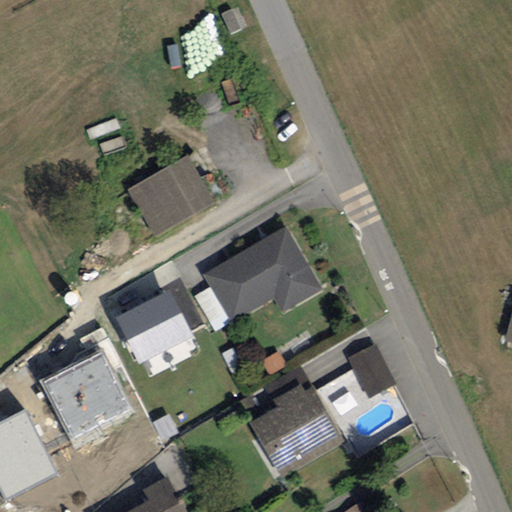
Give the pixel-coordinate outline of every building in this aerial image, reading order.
[(229,36),(241,31),(233,11),(221,15),(229,36)] [(216,209),(189,160),(131,191),(158,241),(216,209)] [(285,231),(203,277),(230,325),(273,300),(280,313),(319,291),(285,231)] [(116,309),(158,295),(152,278),(136,283),(132,272),(106,281),(116,309)] [(158,297),(115,319),(139,366),(193,338),(169,291),(158,297)] [(376,346),(347,360),(367,401),(395,387),(376,346)] [(101,351),(40,382),(70,441),(131,411),(101,351)] [(281,482),(346,445),(301,367),(246,398),(260,422),(250,427),(281,482)] [(26,411),(0,423),(0,492),(5,502),(57,477),(26,411)] [(136,511),(185,511),(169,481),(146,493),(152,503),(136,511)] [(369,511),(363,502),(346,511),(369,511)]
